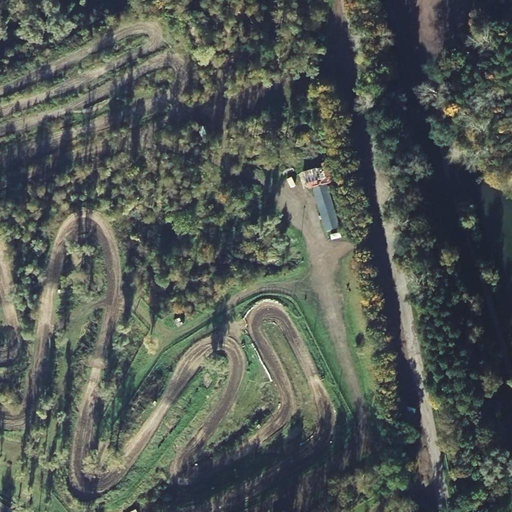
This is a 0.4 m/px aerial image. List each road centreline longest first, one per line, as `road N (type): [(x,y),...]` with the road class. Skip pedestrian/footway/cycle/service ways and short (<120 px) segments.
road 1 (track): [(0,420),(28,412),(46,282),(62,235),(85,221),(104,226),(120,276),(77,447),(77,486),(119,475),(202,346),(221,342),(236,374),(183,473),(198,474),(269,427),(284,410),(285,394),(254,318),(264,309),(291,335),(319,391),(319,440),(270,481),(202,511)]
road 2 (unclassified): [(339,0),(431,511)]
road 3 (track): [(238,171),(295,200),(313,235),(380,469),(424,471)]
road 4 (track): [(0,131),(176,58),(183,63),(178,85),(162,97),(30,148)]
road 5 (track): [(0,92),(145,27),(164,36),(0,111)]
road 6 (track): [(327,296),(274,287),(243,292),(171,333),(115,295)]
road 7 (track): [(369,435),(259,511)]
road 8 (track): [(238,171),(151,145),(121,116)]
